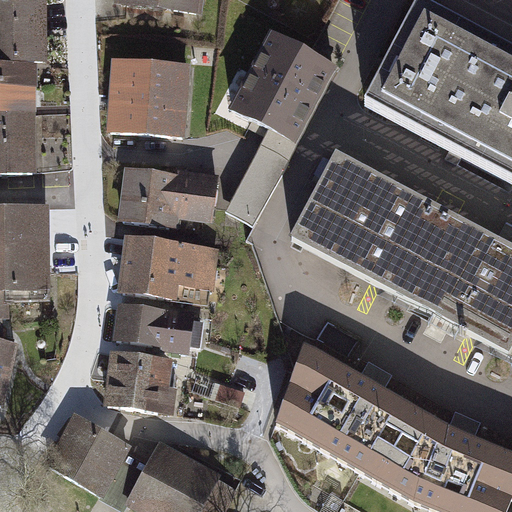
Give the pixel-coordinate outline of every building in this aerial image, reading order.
[(200,0),(123,0),(122,4),(199,13),(200,0)] [(511,52),(416,2),(362,106),(511,184),(511,52)] [(0,4),(0,65),(32,65),(44,65),(42,4),(0,4)] [(273,41),(235,113),(270,131),(295,145),(333,73),(273,41)] [(32,65),(0,65),(0,89),(32,89),(32,65)] [(187,70),(117,65),(112,135),(182,139),(187,70)] [(0,113),(33,113),(32,89),(0,89),(0,113)] [(0,113),(0,144),(33,143),(33,113),(0,113)] [(230,209),(256,222),(295,145),(270,131),(230,209)] [(33,143),(0,144),(0,175),(34,175),(33,143)] [(511,351),(511,253),(336,160),(291,243),(508,359),(511,351)] [(216,185),(129,175),(123,225),(177,231),(179,221),(211,225),(216,185)] [(0,257),(47,257),(47,214),(0,215),(0,257)] [(219,255),(130,243),(123,296),(208,308),(210,293),(214,293),(219,255)] [(48,306),(47,257),(0,257),(0,323),(8,323),(8,306),(48,306)] [(193,319),(121,310),(117,344),(164,350),(164,353),(188,356),(189,349),(200,350),(202,327),(193,325),(193,319)] [(0,405),(4,406),(18,349),(0,344),(0,405)] [(511,458),(450,433),(304,348),(276,427),(414,507),(426,511),(507,511),(511,504),(511,458)] [(109,355),(105,381),(167,390),(171,363),(109,355)] [(372,366),(364,382),(389,393),(396,376),(372,366)] [(174,391),(167,390),(105,381),(101,407),(170,417),(174,391)] [(248,395),(223,386),(217,401),(243,410),(248,395)] [(217,478),(157,445),(146,465),(128,455),(131,449),(73,416),(44,468),(109,505),(114,496),(142,511),(198,511),(202,507),(211,511),(224,511),(235,494),(215,483),(217,478)]
